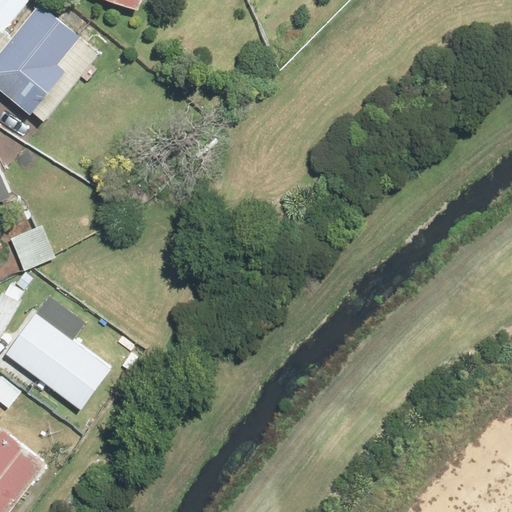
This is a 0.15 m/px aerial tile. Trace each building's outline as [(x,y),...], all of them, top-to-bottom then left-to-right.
[(0,0),(0,33),(29,0),(0,0)] [(40,0),(39,0),(0,49),(0,110),(13,121),(83,33),(40,0)] [(110,0),(140,9),(142,0),(110,0)] [(0,172),(0,197),(9,194),(0,172)] [(53,224),(18,239),(32,271),(67,255),(53,224)] [(33,290),(17,282),(0,315),(0,324),(12,331),(33,290)] [(36,309),(4,351),(82,409),(114,367),(36,309)] [(0,429),(0,511),(5,511),(43,459),(0,429)]
